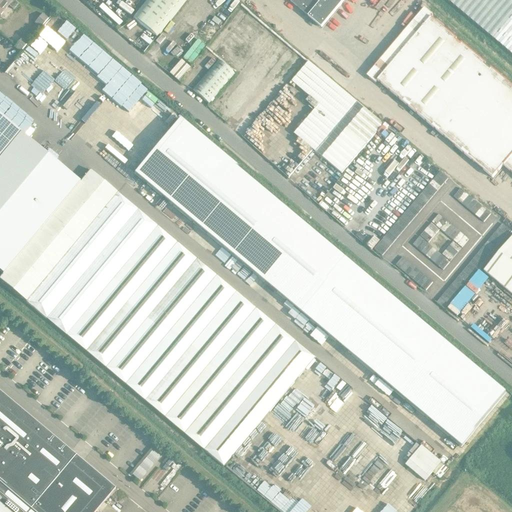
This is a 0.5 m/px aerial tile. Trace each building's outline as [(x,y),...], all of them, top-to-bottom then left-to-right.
[(13,9),(18,4),(13,0),(0,0),(0,16),(9,6),(13,9)] [(147,0),(133,19),(155,38),(186,0),(147,0)] [(287,0),(322,28),(344,2),(345,0),(287,0)] [(511,0),(445,0),(473,24),(511,55),(511,0)] [(494,178),(504,167),(511,173),(511,85),(432,18),(435,16),(426,9),(415,22),(425,30),(387,76),(377,67),(369,77),(376,83),(378,80),(381,83),(494,178)] [(28,44),(22,39),(14,49),(20,54),(28,44)] [(208,105),(234,75),(217,60),(191,90),(208,105)] [(309,63),(292,83),(320,105),(295,135),(316,152),(341,123),(346,128),(322,157),(342,174),(367,145),(383,126),(309,63)] [(0,272),(3,275),(2,276),(0,278),(0,281),(14,292),(27,303),(26,303),(46,320),(204,451),(206,449),(225,465),(256,428),(314,358),(295,342),(90,171),(79,184),(47,158),(48,157),(48,156),(0,115),(0,272)] [(180,120),(135,175),(300,313),(461,447),(506,393),(345,259),(180,120)] [(440,171),(378,246),(386,253),(448,178),(440,171)] [(461,189),(454,197),(487,225),(494,216),(461,189)] [(444,209),(437,217),(470,245),(477,237),(444,209)] [(511,231),(507,227),(444,302),(452,308),(511,237),(511,231)] [(451,231),(441,243),(449,250),(459,238),(451,231)] [(425,232),(418,240),(451,267),(458,259),(425,232)] [(461,239),(451,252),(459,259),(470,246),(461,239)] [(511,239),(484,273),(511,295),(511,239)] [(408,252),(401,260),(434,288),(441,280),(408,252)] [(0,511),(96,511),(115,490),(0,392),(0,511)] [(140,481),(165,452),(157,445),(132,475),(140,481)] [(239,478),(275,505),(275,486),(266,480),(266,477),(260,472),(260,470),(264,465),(272,471),(275,471),(275,446),(273,450),(267,450),(261,459),(261,469),(255,465),(252,469),(247,465),(241,465),(239,469),(239,478)] [(504,511),(471,483),(446,511),(504,511)]
